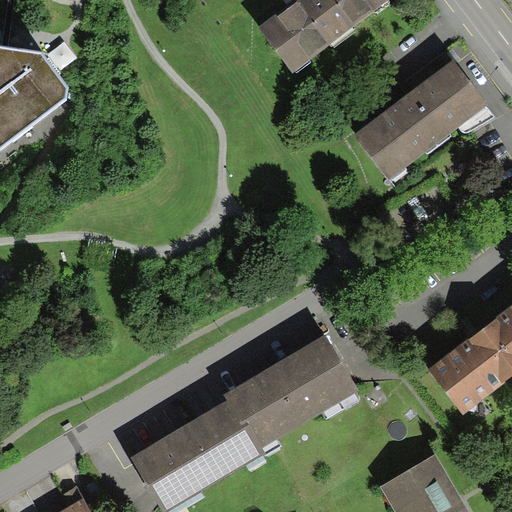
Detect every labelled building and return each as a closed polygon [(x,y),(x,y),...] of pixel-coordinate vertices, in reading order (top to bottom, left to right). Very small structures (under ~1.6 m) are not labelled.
[(301,0),(263,28),(291,67),(383,0),(301,0)] [(0,152),(68,101),(67,88),(43,55),(3,50),(0,52),(0,152)] [(468,138),(494,119),(459,71),(446,53),(402,85),(411,99),(402,106),(359,137),(389,177),(458,125),(468,138)] [(511,309),(482,332),(431,371),(463,413),(511,375),(511,309)] [(259,444),(355,386),(328,340),(276,372),(231,399),(233,402),(179,435),(135,462),(163,508),(261,448),(259,444)] [(431,460),(387,486),(403,511),(462,511),(460,509),(431,460)] [(90,511),(85,502),(67,511),(90,511)]
